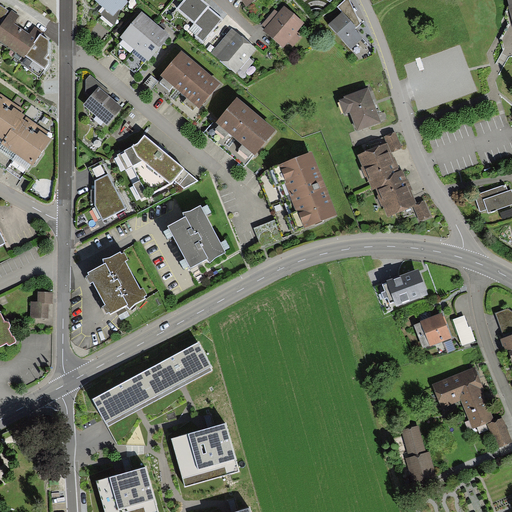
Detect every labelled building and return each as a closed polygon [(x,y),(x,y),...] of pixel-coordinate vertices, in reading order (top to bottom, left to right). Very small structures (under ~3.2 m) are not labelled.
[(129,4),(123,0),(91,0),(104,11),(100,15),(115,28),(119,15),(129,4)] [(210,8),(200,0),(185,0),(176,11),(200,30),(194,37),(204,45),(224,20),(210,9),(210,8)] [(238,0),(246,9),(256,0),(238,0)] [(342,14),(328,27),(351,51),(363,40),(355,31),(361,25),(349,0),(346,0),(337,8),(342,14)] [(0,22),(1,23),(9,11),(0,5),(0,22)] [(266,30),(263,33),(283,49),(287,44),(293,49),(303,37),(298,33),(305,24),(284,7),(279,14),(275,10),(262,26),(266,30)] [(20,16),(12,10),(0,27),(0,42),(24,59),(25,58),(40,36),(42,32),(35,27),(29,36),(14,25),(20,16)] [(142,13),(120,39),(149,63),(171,37),(142,13)] [(257,51),(232,29),(211,54),(236,76),(257,51)] [(49,42),(40,36),(25,58),(45,72),(50,66),(49,62),(46,61),(49,57),(49,42)] [(221,86),(182,53),(161,78),(161,79),(152,90),(194,125),(207,110),(204,107),(221,86)] [(108,96),(111,93),(90,76),(86,81),(86,95),(90,99),(84,107),(108,128),(123,109),(108,96)] [(344,100),(339,102),(345,116),(350,114),(357,133),(382,124),(369,89),(343,98),(344,100)] [(26,117),(0,99),(0,139),(3,142),(1,146),(33,168),(52,141),(23,121),(26,117)] [(276,134),(238,102),(217,127),(213,123),(204,134),(244,167),(252,157),(255,159),(276,134)] [(387,145),(357,157),(362,168),(361,169),(365,180),(367,179),(373,192),(376,191),(379,197),(378,198),(382,208),(384,207),(388,219),(413,208),(420,223),(432,218),(425,201),(418,204),(403,170),(400,172),(399,170),(401,169),(394,154),(404,150),(396,133),(384,138),(387,145)] [(138,147),(118,157),(126,172),(132,169),(140,182),(133,186),(142,203),(172,186),(176,183),(184,190),(199,182),(145,138),(138,147)] [(313,154),(265,172),(259,180),(275,220),(252,229),(261,250),(339,219),(313,154)] [(95,207),(103,223),(127,211),(102,162),(88,169),(95,182),(95,207)] [(506,185),(474,196),(479,213),(487,210),(489,214),(511,205),(511,190),(508,191),(506,185)] [(511,209),(500,213),(502,220),(511,216),(511,209)] [(184,222),(168,232),(191,274),(207,265),(210,268),(216,262),(226,257),(201,210),(191,215),(183,217),(184,222)] [(104,269),(88,278),(89,280),(86,281),(90,289),(93,287),(105,310),(102,312),(106,319),(109,318),(110,320),(127,311),(130,314),(136,308),(146,303),(145,301),(147,299),(143,292),(141,293),(126,265),(128,264),(125,257),(121,258),(120,256),(110,262),(103,264),(104,269)] [(428,297),(419,272),(386,284),(387,285),(383,286),(385,293),(381,295),(384,301),(388,300),(390,306),(396,304),(397,309),(428,297)] [(53,294),(38,294),(38,303),(31,303),(31,319),(49,319),(49,305),(53,305),(53,294)] [(511,312),(508,310),(495,315),(504,340),(501,341),(505,353),(509,352),(511,359),(511,312)] [(0,347),(7,344),(7,346),(10,347),(15,343),(16,341),(13,336),(12,337),(8,329),(10,326),(8,322),(4,322),(0,313),(0,347)] [(420,325),(414,327),(424,350),(430,347),(431,349),(453,340),(442,314),(420,324),(420,325)] [(464,316),(453,320),(462,347),(475,342),(470,327),(469,328),(464,316)] [(94,398),(106,424),(215,370),(201,344),(94,398)] [(495,422),(475,369),(433,386),(442,410),(461,402),(473,431),(488,425),(495,422)] [(495,422),(488,425),(497,450),(511,444),(511,440),(503,419),(495,422)] [(227,421),(169,438),(184,490),(242,473),(227,421)] [(427,454),(419,427),(401,432),(409,459),(406,460),(413,484),(437,477),(430,453),(427,454)] [(157,511),(145,468),(96,481),(104,511),(157,511)]
